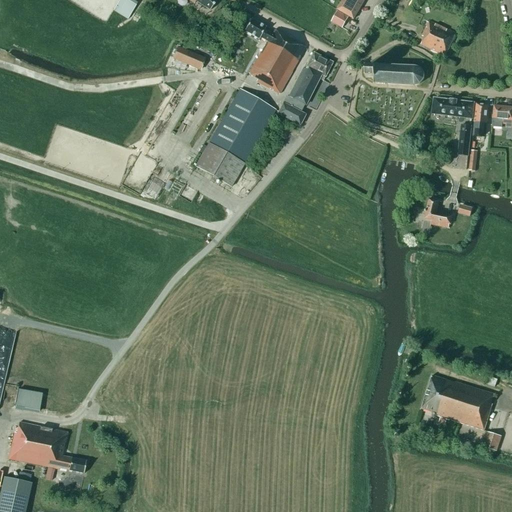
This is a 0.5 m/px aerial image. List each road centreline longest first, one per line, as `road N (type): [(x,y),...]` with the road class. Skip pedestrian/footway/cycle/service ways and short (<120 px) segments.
road 1 (unclassified): [(223,231),(314,122),(348,60)]
road 2 (unclassified): [(348,60),(237,0)]
